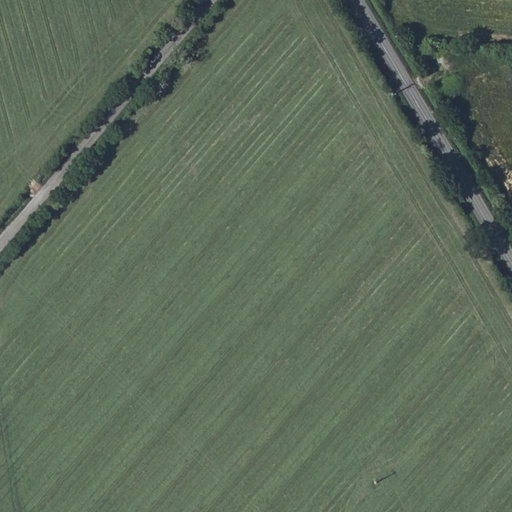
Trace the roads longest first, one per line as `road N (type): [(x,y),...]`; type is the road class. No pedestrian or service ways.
road 1 (unclassified): [(0,241),(207,0)]
road 2 (secondary): [(356,0),(511,263)]
